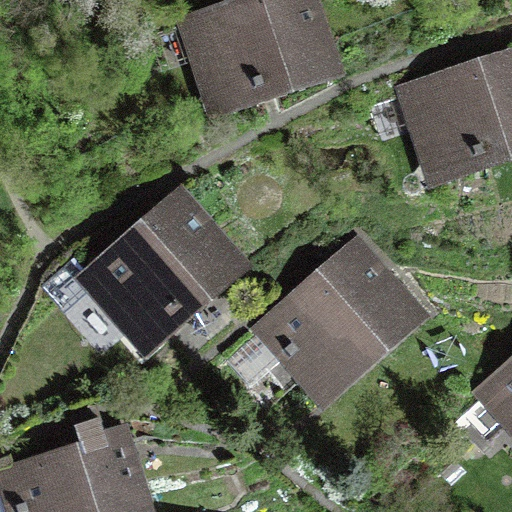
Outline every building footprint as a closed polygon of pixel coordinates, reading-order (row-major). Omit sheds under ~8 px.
[(260,0),(189,23),(215,103),(329,66),(307,0),(260,0)] [(511,58),(408,93),(434,171),(511,145),(511,58)] [(89,277),(144,340),(234,262),(180,199),(89,277)] [(265,328),(320,391),(410,312),(356,250),(265,328)] [(511,370),(486,393),(511,421),(511,370)] [(6,475),(16,511),(143,511),(122,441),(106,446),(99,421),(77,427),(85,452),(6,475)]
